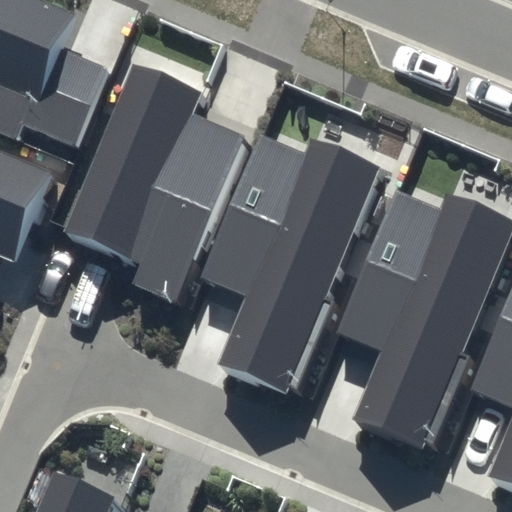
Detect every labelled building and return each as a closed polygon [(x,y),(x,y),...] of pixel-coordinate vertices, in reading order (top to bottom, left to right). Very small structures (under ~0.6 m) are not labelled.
[(29,127),(81,148),(113,69),(68,51),(82,17),(41,0),(0,0),(0,132),(23,142),(29,127)] [(139,286),(183,304),(251,138),(198,116),(207,95),(139,67),(69,234),(147,266),(139,286)] [(266,138),(207,281),(253,299),(225,367),(293,395),(295,390),(303,393),(340,304),(331,301),(385,170),(316,142),(310,156),(266,138)] [(0,271),(5,259),(20,265),(58,175),(0,151),(0,271)] [(387,355),(360,422),(430,451),(432,445),(439,448),(475,360),(468,357),(511,249),(511,221),(452,198),(446,212),(402,194),(343,338),(387,355)] [(511,308),(477,394),(511,408),(511,435),(494,479),(511,486),(511,308)] [(123,511),(127,503),(66,478),(51,511),(123,511)]
